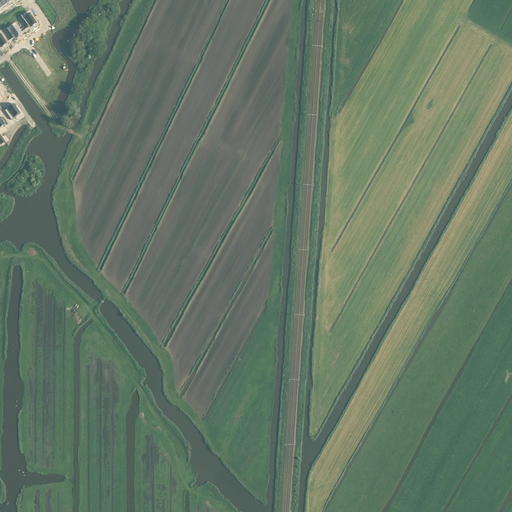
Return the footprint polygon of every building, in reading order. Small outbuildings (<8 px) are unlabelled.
[(31,15),(25,18),(26,20),(30,26),(32,29),(38,25),(31,15)] [(16,27),(11,31),(17,40),(21,37),(20,37),(22,36),(21,34),(23,32),(20,26),(17,28),(16,27)] [(1,35),(0,35),(0,45),(2,49),(8,45),(6,43),(2,36),(1,35)] [(57,61),(50,51),(51,51),(48,47),(44,50),(46,54),(44,55),(47,60),(47,61),(50,66),(57,61)] [(34,62),(27,66),(31,72),(29,73),(32,78),(41,72),(34,62)] [(48,79),(38,86),(43,92),(53,86),(48,79)] [(22,114),(15,104),(8,109),(9,110),(6,111),(12,120),(22,114)] [(0,118),(0,130),(5,127),(6,127),(9,125),(4,118),(1,120),(0,118)]
